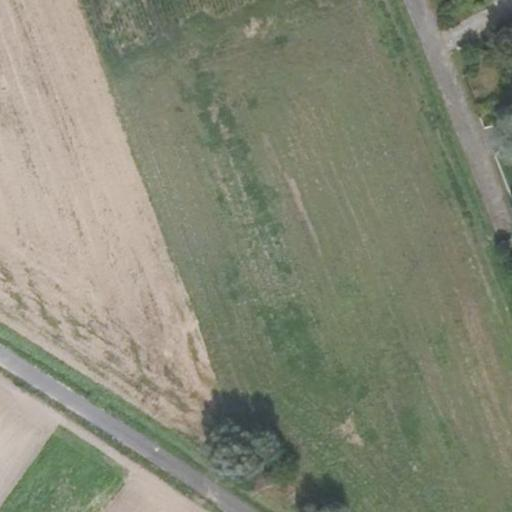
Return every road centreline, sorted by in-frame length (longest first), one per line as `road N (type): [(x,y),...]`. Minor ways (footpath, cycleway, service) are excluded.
road 1 (unclassified): [(0,355),(240,511)]
road 2 (residential): [(502,231),(412,0)]
